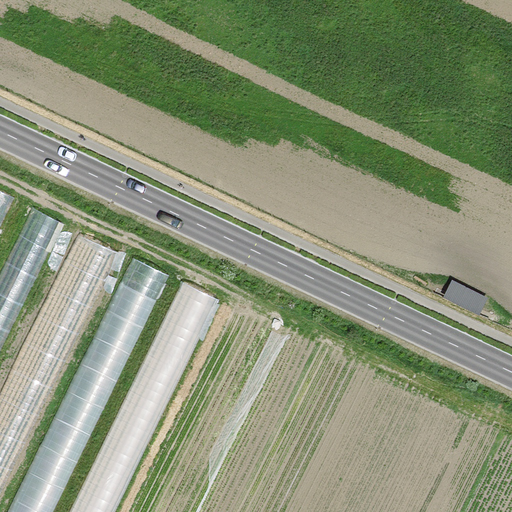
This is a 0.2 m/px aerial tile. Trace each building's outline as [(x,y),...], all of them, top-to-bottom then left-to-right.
[(0,185),(0,222),(14,192),(0,185)] [(27,203),(0,272),(0,355),(55,214),(27,203)] [(73,228),(0,414),(0,511),(7,511),(112,243),(73,228)] [(15,511),(60,511),(173,269),(127,248),(112,282),(120,286),(15,511)] [(481,311),(490,294),(454,276),(445,293),(481,311)] [(75,511),(118,511),(220,294),(184,277),(75,511)]
